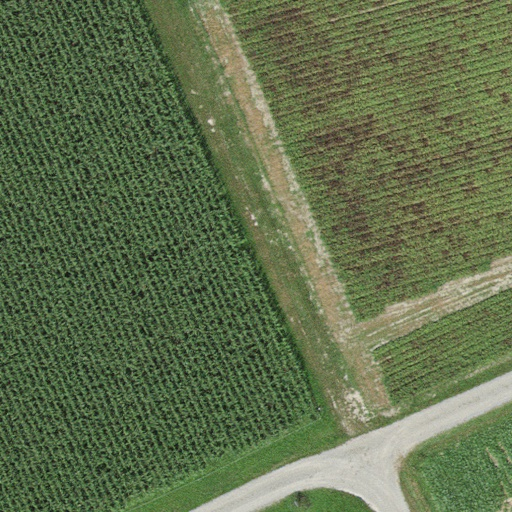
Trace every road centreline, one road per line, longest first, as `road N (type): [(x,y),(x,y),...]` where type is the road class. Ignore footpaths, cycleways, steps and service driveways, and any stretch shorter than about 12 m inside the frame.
road 1 (track): [(217,511),(372,450),(399,511)]
road 2 (track): [(372,450),(511,380)]
